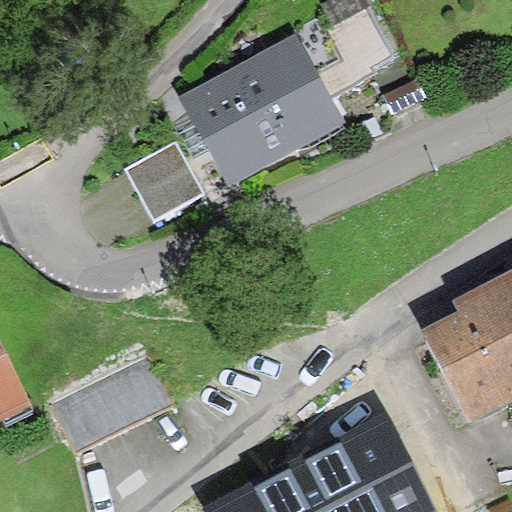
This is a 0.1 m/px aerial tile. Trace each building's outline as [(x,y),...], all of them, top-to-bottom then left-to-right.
[(341,0),(179,92),(221,164),(333,101),(322,82),(366,57),(389,98),(421,80),(394,33),(384,39),(362,0),(341,0)] [(128,159),(156,208),(216,174),(188,125),(128,159)] [(465,399),(504,376),(511,390),(511,389),(511,270),(462,299),(465,304),(424,328),(465,399)] [(168,396),(143,343),(44,389),(69,442),(168,396)] [(0,405),(19,397),(0,354),(0,405)] [(208,502),(213,511),(392,511),(420,498),(377,416),(208,502)]
